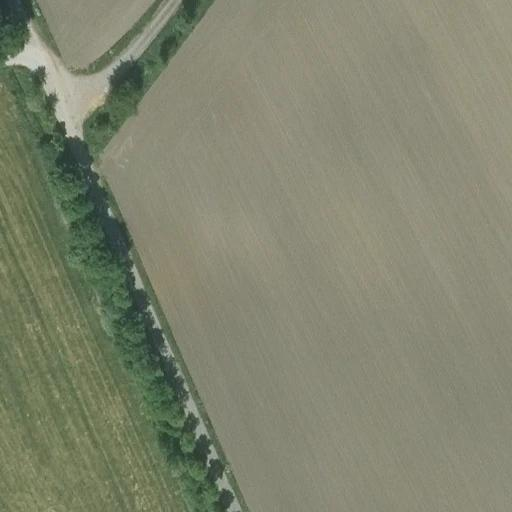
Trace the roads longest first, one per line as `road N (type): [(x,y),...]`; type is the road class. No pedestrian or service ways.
road 1 (unclassified): [(234,511),(14,0)]
road 2 (track): [(58,102),(95,84),(172,0)]
